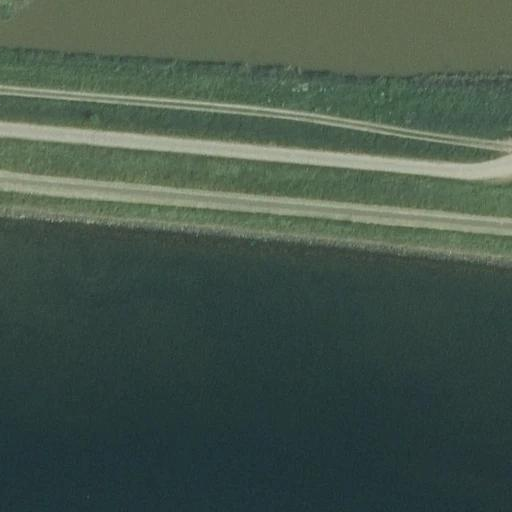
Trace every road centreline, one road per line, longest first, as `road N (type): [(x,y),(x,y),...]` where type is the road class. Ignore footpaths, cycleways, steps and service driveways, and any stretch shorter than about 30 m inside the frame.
road 1 (track): [(0,79),(410,112),(511,144)]
road 2 (unclassified): [(511,163),(466,172),(0,129)]
